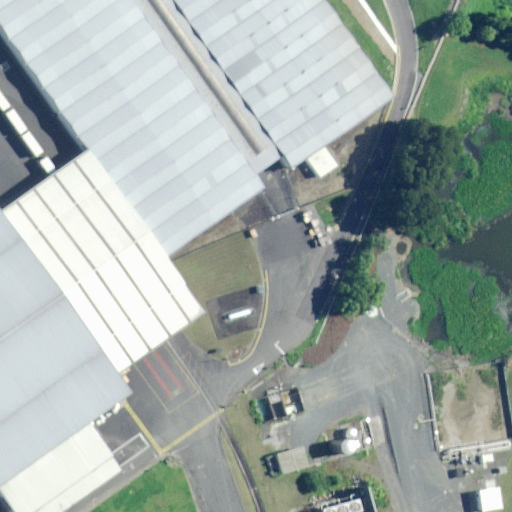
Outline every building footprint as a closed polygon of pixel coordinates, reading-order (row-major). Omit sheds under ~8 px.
[(240,182),(118,0),(0,0),(0,40),(75,155),(137,250),(240,182)] [(376,95),(308,0),(138,0),(261,174),(376,95)] [(0,511),(37,511),(104,469),(73,422),(124,389),(115,375),(165,343),(188,327),(137,250),(81,165),(55,181),(0,217),(0,511)] [(281,402),(278,391),(267,394),(270,406),(281,402)] [(332,455),(334,456),(337,456),(338,456),(339,456),(341,455),(342,455),(343,454),(344,453),(345,451),(345,450),(345,449),(345,447),(345,446),(345,444),(344,443),(343,442),(342,441),(340,440),(339,440),(338,440),(336,440),(335,440),(333,441),(332,441),(331,442),(330,443),(329,445),(329,446),(329,447),(329,449),(329,450),(330,452),(330,453),(331,454),(332,455)] [(303,467),(297,447),(271,454),(277,475),(303,467)] [(360,511),(356,496),(306,509),(307,511),(360,511)]
